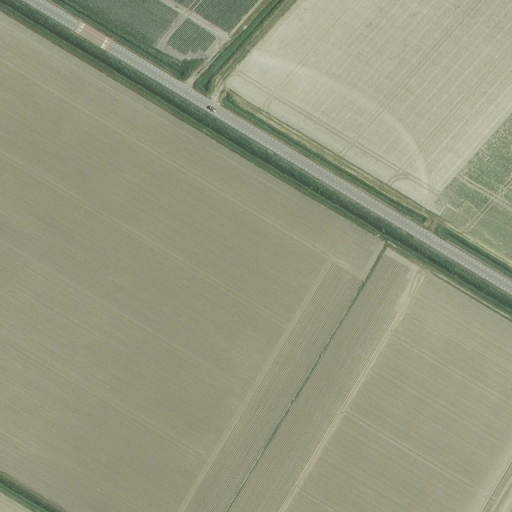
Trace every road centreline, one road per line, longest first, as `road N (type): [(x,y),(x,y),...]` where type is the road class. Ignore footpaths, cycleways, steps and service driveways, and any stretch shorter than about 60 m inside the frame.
road 1 (tertiary): [(511,287),(31,0)]
road 2 (track): [(180,89),(261,0)]
